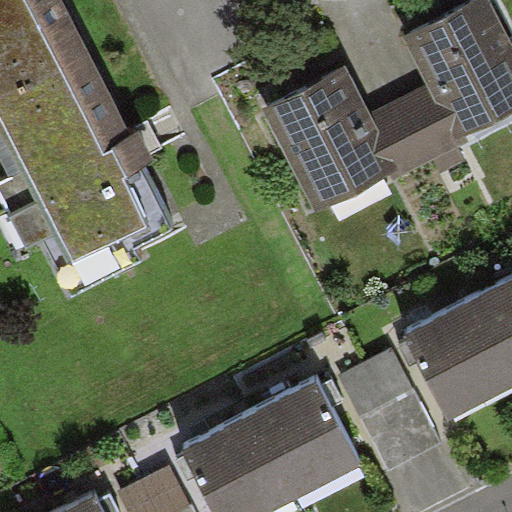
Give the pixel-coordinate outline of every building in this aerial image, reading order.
[(0,0),(0,79),(92,34),(74,0),(0,0)] [(511,28),(497,0),(441,0),(402,21),(430,73),(456,123),(464,119),(511,93),(511,28)] [(92,34),(0,79),(0,141),(9,159),(0,163),(0,174),(25,224),(41,216),(70,274),(145,237),(141,228),(180,208),(149,146),(162,139),(148,111),(142,114),(138,106),(130,110),(92,34)] [(372,102),(345,50),(262,93),(315,195),(390,157),(398,153),(372,102)] [(430,73),(372,102),(398,153),(390,157),(395,168),(470,130),(464,119),(456,123),(430,73)] [(511,259),(471,281),(511,359),(511,259)] [(511,367),(511,359),(471,281),(404,315),(449,400),(511,367)] [(362,412),(415,383),(391,340),(338,369),(362,412)] [(248,394),(293,482),(361,447),(316,360),(248,394)] [(440,434),(415,383),(362,412),(388,460),(440,434)] [(233,511),(293,482),(248,394),(181,428),(223,511),(233,511)] [(134,511),(161,511),(191,497),(170,456),(119,482),(134,511)] [(26,511),(113,511),(95,476),(26,511)] [(198,511),(191,497),(161,511),(198,511)]
